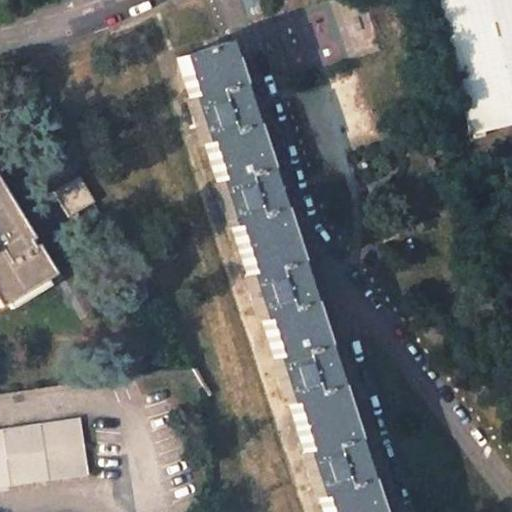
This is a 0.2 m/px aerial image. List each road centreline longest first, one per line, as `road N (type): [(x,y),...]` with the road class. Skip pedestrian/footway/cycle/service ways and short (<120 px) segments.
road 1 (unknown): [(177,127),(302,511)]
road 2 (residential): [(0,44),(138,0)]
